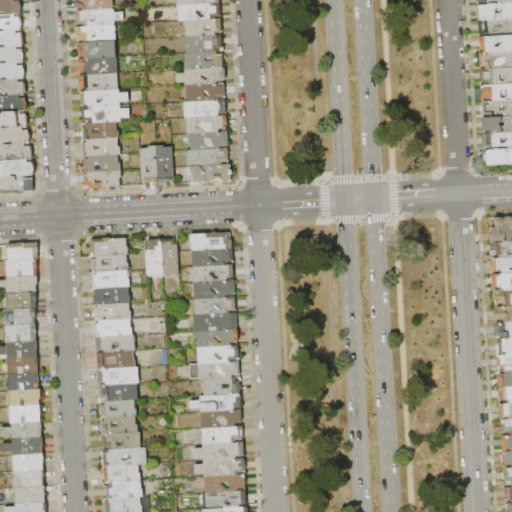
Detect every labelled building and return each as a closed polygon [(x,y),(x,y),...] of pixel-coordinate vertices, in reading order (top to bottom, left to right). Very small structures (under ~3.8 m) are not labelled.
[(0,0),(21,0),(22,14),(0,15),(0,0)] [(114,0),(113,1),(114,2),(115,8),(113,9),(76,11),(75,0),(114,0)] [(511,19),(479,21),(478,17),(477,16),(477,11),(478,9),(478,5),(486,5),(511,3),(511,19)] [(180,22),(179,6),(220,4),(221,19),(186,22),(180,22)] [(115,11),(115,13),(125,12),(125,21),(116,21),(116,24),(114,26),(77,28),(77,24),(78,24),(78,20),(77,20),(76,11),(113,9),(115,11)] [(0,15),(22,14),(23,14),(23,17),(21,18),(22,19),(23,20),(24,27),(22,29),(22,31),(0,32),(0,15)] [(187,38),(186,22),(221,19),(222,19),(223,36),(222,36),(187,38)] [(511,35),(486,37),(486,35),(479,35),(479,21),(511,19),(511,35)] [(116,27),(116,32),(115,33),(115,34),(117,35),(117,40),(116,41),(80,44),(79,41),(78,41),(77,28),(114,26),(116,27)] [(0,48),(0,32),(22,31),(24,31),(25,45),(23,45),(23,47),(0,48)] [(511,51),(485,53),(485,51),(481,51),(480,37),(486,37),(511,35),(511,51)] [(188,54),(187,38),(222,36),(223,48),(224,48),(224,52),(188,54)] [(116,41),(117,57),(80,59),(79,59),(78,44),(80,44),(116,41)] [(0,48),(23,47),(25,47),(25,51),(24,51),(24,52),(25,53),(25,59),(24,60),(25,63),(0,64),(0,48)] [(511,67),(486,69),(486,67),(481,67),(480,53),(485,53),(511,51),(511,67)] [(186,70),(186,62),(187,62),(187,54),(188,54),(224,52),(224,56),(223,56),(224,67),(186,70)] [(118,57),(119,74),(118,74),(81,76),(81,73),(79,73),(79,68),(80,68),(80,59),(117,57),(118,57)] [(0,64),(25,63),(26,63),(26,67),(24,67),(24,68),(26,70),(26,75),(25,77),(25,79),(0,80),(0,64)] [(187,87),(186,83),(177,83),(176,74),(185,74),(185,70),(186,70),(224,67),(224,69),(226,69),(227,80),(224,80),(225,84),(187,87)] [(511,84),(490,86),(490,83),(481,84),(481,69),(486,69),(511,67),(511,84)] [(118,74),(119,90),(82,92),(79,92),(78,89),(80,89),(80,76),(81,76),(118,74)] [(0,80),(25,79),(27,79),(27,94),(26,94),(26,95),(0,96),(0,80)] [(188,102),(187,87),(225,84),(226,100),(188,102)] [(511,100),(483,102),(482,95),(484,95),(483,89),(482,89),(482,86),(490,86),(511,84),(511,100)] [(120,90),(120,93),(129,93),(130,102),(121,103),(121,107),(83,109),(82,92),(119,90),(120,90)] [(0,96),(26,95),(27,95),(27,99),(26,99),(27,100),(28,102),(28,108),(27,110),(27,112),(0,113),(0,96)] [(186,119),(185,102),(188,102),(226,100),(227,117),(187,119),(186,119)] [(511,100),(511,117),(493,118),(493,116),(483,116),(483,114),(481,114),(481,104),(483,104),(483,102),(511,100)] [(121,107),(121,109),(130,109),(131,118),(122,119),(122,123),(117,123),(84,125),(83,109),(121,107)] [(0,113),(27,112),(28,112),(29,127),(0,128),(0,113)] [(188,135),(187,119),(227,117),(228,117),(229,127),(227,127),(228,133),(190,135),(188,135)] [(511,117),(511,132),(491,134),(491,132),(483,132),(482,119),(493,118),(511,117)] [(117,123),(117,131),(120,131),(121,138),(118,139),(85,140),(84,128),(81,128),(81,125),(84,125),(117,123)] [(0,128),(29,127),(30,127),(30,132),(31,134),(32,141),(30,143),(30,144),(0,145),(0,128)] [(511,132),(511,148),(492,150),(492,148),(485,149),(485,147),(484,147),(483,136),(485,136),(485,134),(491,134),(511,132)] [(191,151),(190,135),(228,133),(228,149),(191,151)] [(118,139),(118,147),(121,147),(121,155),(119,155),(84,157),(83,145),(82,145),(82,141),(85,140),(118,139)] [(0,145),(30,144),(33,144),(33,148),(34,148),(35,158),(32,158),(32,160),(0,161),(0,145)] [(140,149),(149,149),(149,147),(157,146),(159,183),(146,183),(146,186),(142,186),(140,149)] [(157,146),(165,146),(165,148),(173,147),(176,184),(172,185),(172,181),(168,182),(169,183),(159,184),(159,183),(157,146)] [(511,165),(507,166),(507,164),(498,165),(498,167),(487,168),(487,163),(485,162),(484,156),(486,155),(486,150),(492,150),(511,148),(511,165)] [(189,168),(188,151),(191,151),(228,149),(229,165),(190,167),(189,168)] [(119,155),(120,163),(122,163),(122,171),(86,173),(83,173),(82,157),(84,157),(119,155)] [(0,161),(32,160),(36,160),(36,164),(35,164),(35,165),(36,166),(37,172),(35,174),(35,176),(34,176),(0,178),(0,161)] [(190,167),(229,165),(231,165),(231,171),(233,171),(233,175),(231,176),(232,181),(223,182),(221,179),(215,180),(213,182),(194,183),(193,174),(190,174),(190,167)] [(122,171),(123,179),(121,179),(121,188),(84,190),(84,185),(86,185),(85,176),(86,176),(86,173),(122,171)] [(0,178),(34,176),(35,192),(25,192),(25,194),(18,195),(18,193),(0,194),(0,178)] [(511,216),(511,242),(491,243),(491,235),(492,235),(492,228),(495,228),(497,228),(497,226),(495,225),(495,220),(497,217),(511,216)] [(193,252),(192,234),(229,232),(230,240),(233,240),(234,249),(233,249),(193,252)] [(180,274),(172,274),(172,276),(165,276),(162,240),(174,239),(174,236),(178,236),(180,274)] [(91,241),(104,240),(104,238),(111,238),(111,240),(127,239),(128,248),(129,248),(130,255),(128,255),(92,257),(91,241)] [(165,276),(156,277),(156,275),(148,276),(145,238),(150,238),(150,241),(162,240),(165,276)] [(511,258),(500,259),(500,256),(492,256),(490,255),(490,252),(491,250),(491,243),(511,242),(511,258)] [(9,262),(8,249),(7,249),(7,245),(19,245),(19,243),(26,243),(26,244),(39,243),(40,260),(38,260),(9,262)] [(194,268),(193,252),(233,249),(234,266),(194,268)] [(128,255),(128,263),(130,263),(130,271),(128,271),(94,273),(94,270),(92,270),(91,260),(89,261),(89,257),(92,257),(128,255)] [(511,258),(511,274),(502,275),(502,272),(492,272),(491,262),(493,262),(493,259),(500,259),(511,258)] [(8,278),(7,262),(9,262),(38,260),(39,276),(8,278)] [(195,284),(194,268),(234,266),(235,282),(195,284)] [(128,271),(129,280),(131,280),(131,287),(129,287),(95,289),(94,276),(90,276),(90,273),(94,273),(128,271)] [(511,291),(496,292),(492,292),(492,275),(502,275),(511,274),(511,291)] [(8,294),(8,288),(0,288),(0,281),(7,281),(7,278),(8,278),(39,276),(39,286),(37,286),(38,293),(37,293),(8,294)] [(236,298),(196,300),(195,284),(235,282),(236,298)] [(129,287),(130,296),(132,296),(132,303),(131,303),(95,305),(94,293),(92,293),(92,290),(95,289),(129,287)] [(511,291),(511,307),(496,308),(496,292),(511,291)] [(8,310),(7,295),(8,294),(37,293),(38,308),(8,310)] [(197,316),(196,300),(236,298),(237,314),(197,316)] [(131,303),(131,312),(133,312),(133,319),(131,320),(97,322),(96,309),(92,309),(92,306),(95,305),(131,303)] [(511,307),(511,322),(504,323),(504,321),(495,321),(494,308),(496,308),(511,307)] [(6,327),(5,310),(8,310),(38,308),(38,319),(36,319),(36,325),(6,327)] [(195,332),(194,316),(197,316),(237,314),(238,314),(239,330),(197,332),(195,332)] [(131,320),(132,328),(134,328),(134,336),(97,338),(96,338),(95,325),(93,325),(93,322),(97,322),(131,320)] [(511,322),(511,338),(504,339),(504,337),(496,337),(495,323),(504,323),(511,322)] [(7,343),(6,327),(36,325),(37,325),(38,341),(7,343)] [(198,348),(197,332),(239,330),(240,341),(239,341),(239,346),(198,348)] [(136,336),(136,352),(134,352),(98,354),(97,338),(134,336),(136,336)] [(511,355),(500,356),(500,346),(498,346),(496,345),(496,342),(497,341),(499,341),(499,340),(504,339),(511,338),(511,355)] [(8,359),(8,356),(0,356),(0,347),(8,347),(7,343),(38,341),(39,341),(39,351),(38,351),(38,357),(8,359)] [(199,364),(198,348),(239,346),(240,362),(199,364)] [(134,352),(135,361),(137,361),(137,368),(98,370),(98,354),(134,352)] [(511,355),(511,370),(508,371),(506,371),(506,370),(498,370),(497,356),(500,356),(511,355)] [(9,375),(8,359),(38,357),(40,357),(40,367),(39,367),(39,373),(9,375)] [(241,378),(206,380),(200,380),(200,378),(191,379),(190,365),(199,364),(240,362),(241,378)] [(139,368),(140,384),(138,384),(100,386),(99,386),(98,370),(137,368),(139,368)] [(511,370),(511,387),(500,388),(498,386),(497,377),(500,375),(508,375),(508,371),(511,370)] [(40,389),(10,390),(9,375),(39,373),(40,373),(41,383),(40,383),(40,389)] [(205,396),(204,389),(206,389),(206,380),(241,378),(243,378),(243,382),(240,383),(241,394),(205,396)] [(138,384),(139,400),(135,400),(100,402),(99,399),(101,399),(101,396),(99,396),(99,390),(101,389),(100,386),(138,384)] [(511,387),(511,403),(508,404),(508,402),(501,402),(500,388),(511,387)] [(11,407),(10,390),(40,389),(42,389),(43,400),(40,400),(41,406),(11,407)] [(202,413),(201,409),(191,409),(191,402),(202,401),(201,396),(205,396),(241,394),(242,406),(243,406),(243,411),(202,413)] [(135,400),(136,409),(138,409),(138,417),(136,417),(102,419),(102,415),(100,415),(100,409),(102,409),(101,406),(97,406),(97,402),(100,402),(135,400)] [(511,403),(511,419),(510,420),(510,417),(500,418),(499,404),(508,404),(511,403)] [(12,423),(11,407),(41,406),(42,406),(43,422),(12,423)] [(202,429),(202,413),(243,411),(244,427),(202,429)] [(136,417),(137,425),(139,425),(139,432),(103,434),(103,433),(101,433),(101,424),(102,424),(102,422),(98,423),(98,419),(102,419),(136,417)] [(511,435),(511,436),(511,433),(503,434),(502,420),(510,420),(511,419),(511,435)] [(13,439),(12,436),(2,437),(2,429),(12,428),(12,423),(43,422),(44,432),(42,432),(43,437),(13,439)] [(203,444),(202,429),(244,427),(245,442),(203,444)] [(141,432),(142,449),(104,451),(103,434),(139,432),(141,432)] [(511,450),(508,450),(508,452),(504,453),(503,453),(502,436),(511,436),(511,435),(511,450)] [(14,456),(14,452),(4,453),(3,444),(13,444),(13,439),(43,437),(44,437),(45,448),(43,448),(44,454),(14,456)] [(205,461),(204,457),(195,458),(194,449),(204,449),(203,444),(245,442),(245,459),(205,461)] [(147,448),(148,464),(139,465),(104,467),(104,451),(142,449),(147,448)] [(511,466),(508,466),(508,469),(504,469),(502,468),(502,465),(503,463),(503,454),(504,454),(504,453),(508,452),(511,452),(511,466)] [(15,472),(14,456),(44,454),(46,456),(47,462),(44,464),(45,471),(15,472)] [(206,478),(206,474),(196,475),(196,465),(205,465),(205,461),(245,459),(245,461),(247,461),(248,475),(246,475),(206,478)] [(139,465),(140,474),(142,474),(142,481),(105,483),(104,467),(139,465)] [(16,489),(15,472),(45,471),(46,470),(47,480),(45,480),(46,487),(16,489)] [(207,494),(206,478),(246,475),(247,491),(207,494)] [(142,481),(143,490),(144,490),(145,497),(108,499),(108,497),(106,497),(106,489),(108,489),(108,487),(104,487),(104,484),(105,483),(142,481)] [(16,504),(16,489),(46,487),(47,487),(47,496),(45,496),(46,502),(16,504)] [(207,510),(206,494),(207,494),(247,491),(248,508),(207,510)] [(150,497),(150,511),(105,511),(105,503),(104,503),(103,499),(108,499),(145,497),(150,497)] [(5,511),(5,507),(17,507),(16,504),(46,502),(48,502),(48,511),(5,511)]
